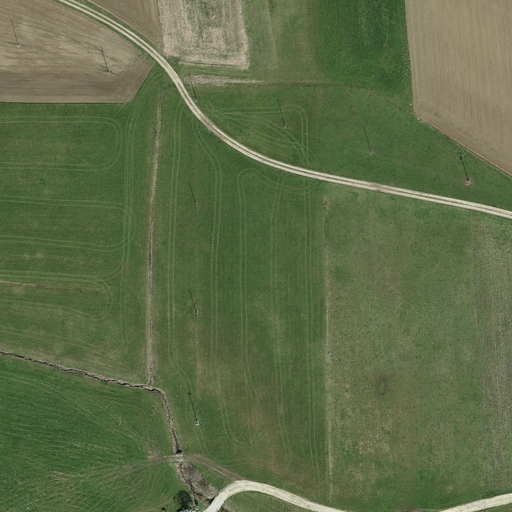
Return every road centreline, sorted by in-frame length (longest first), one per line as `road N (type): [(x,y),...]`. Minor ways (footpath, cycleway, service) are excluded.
road 1 (track): [(61,0),(140,41),(209,129),(240,150),(337,180),(511,215)]
road 2 (track): [(329,511),(248,484),(229,488),(211,511)]
